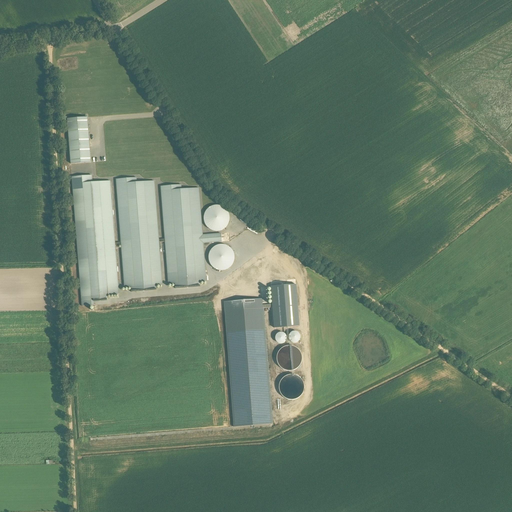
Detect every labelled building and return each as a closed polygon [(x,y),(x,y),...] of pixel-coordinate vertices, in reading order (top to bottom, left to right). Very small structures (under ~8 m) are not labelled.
[(75,58),(59,59),(60,69),(75,69),(75,58)] [(94,76),(106,75),(106,66),(101,66),(101,65),(98,66),(93,66),(94,69),(89,69),(89,68),(82,69),(82,82),(89,82),(89,75),(94,74),(94,76)] [(87,118),(67,119),(70,164),(90,163),(87,118)] [(91,176),(71,177),(80,306),(92,306),(91,301),(105,300),(105,296),(117,295),(117,287),(117,282),(116,282),(114,258),(115,258),(115,253),(114,253),(114,246),(120,246),(119,243),(113,244),(113,231),(113,226),(112,226),(110,200),(111,200),(111,195),(110,195),(109,182),(91,183),(91,176)] [(153,182),(136,183),(135,179),(115,180),(119,243),(120,246),(123,288),(129,288),(129,292),(154,290),(154,286),(160,286),(157,243),(164,243),(163,240),(157,241),(153,182)] [(204,283),(201,245),(220,243),(219,235),(201,236),(198,189),(180,191),(180,186),(160,187),(163,240),(164,243),(166,285),(173,285),(173,289),(198,287),(198,283),(204,283)] [(209,231),(213,233),(218,233),(222,232),(226,229),(229,226),(230,222),(230,217),(229,213),(226,210),(223,207),(218,206),(213,206),(209,207),(205,211),(203,215),(202,219),(203,224),(205,228),(209,231)] [(226,247),(222,246),(217,247),(213,249),(210,252),(208,256),(208,261),(209,265),(212,269),(215,271),(220,273),(224,272),(228,271),(231,268),(234,265),(235,261),(234,257),(233,253),(230,250),(226,247)] [(271,287),(274,329),(299,327),(296,285),(271,287)] [(224,302),(234,427),(272,424),(262,299),(224,302)] [(206,308),(168,311),(175,414),(213,412),(206,308)] [(294,330),(287,336),(293,344),(300,337),(294,330)] [(275,342),(284,343),(285,333),(276,332),(275,342)] [(293,371),(300,364),(302,355),(296,347),(285,345),(277,352),(275,360),(283,369),(288,370),(286,375),(280,380),(278,389),(286,398),(294,400),(302,393),(304,384),(297,375),(294,375),(292,373),(293,371)]
